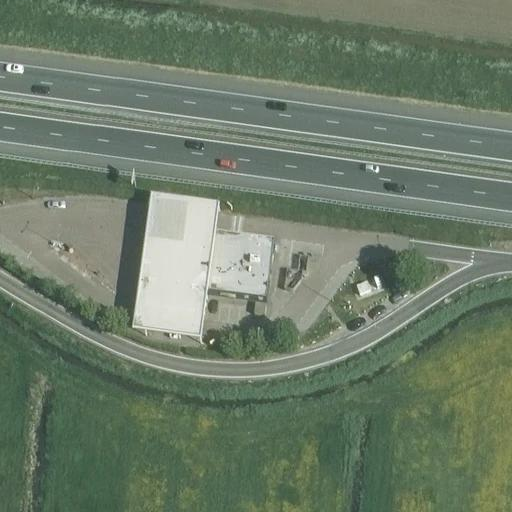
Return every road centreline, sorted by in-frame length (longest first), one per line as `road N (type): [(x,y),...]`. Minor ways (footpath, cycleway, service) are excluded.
road 1 (motorway): [(0,126),(511,197)]
road 2 (motorway): [(511,147),(0,76)]
